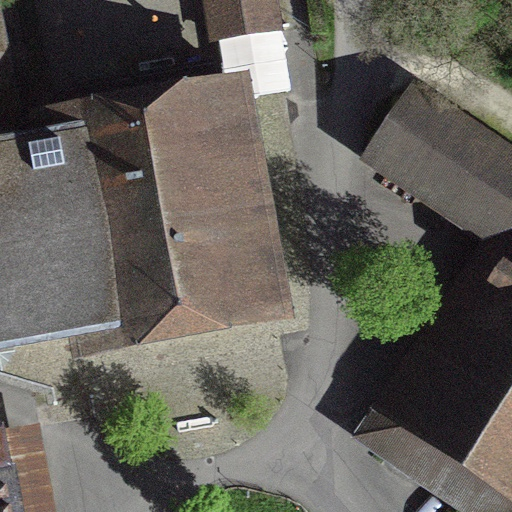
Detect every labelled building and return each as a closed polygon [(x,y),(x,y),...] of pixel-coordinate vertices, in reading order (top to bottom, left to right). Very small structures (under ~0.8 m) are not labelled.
[(208,0),(215,40),(276,30),(270,0),(208,0)] [(0,148),(22,144),(0,32),(0,148)] [(58,138),(93,333),(94,338),(123,332),(264,306),(227,101),(222,102),(215,66),(50,96),(58,138)] [(511,161),(418,99),(379,160),(511,249),(511,261),(406,420),(511,491),(511,161)] [(0,148),(0,349),(93,333),(58,138),(22,144),(0,148)] [(0,511),(13,511),(6,469),(0,438),(0,511)]
